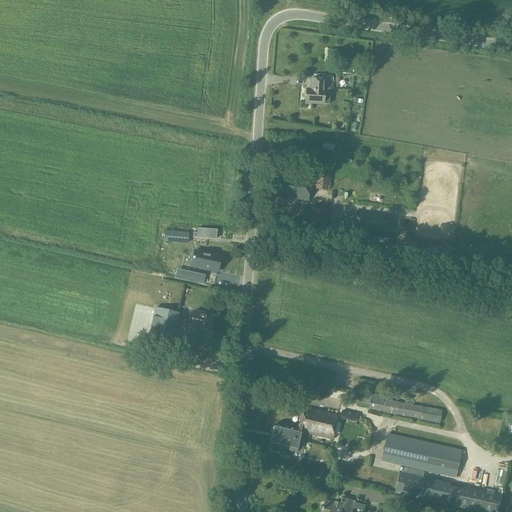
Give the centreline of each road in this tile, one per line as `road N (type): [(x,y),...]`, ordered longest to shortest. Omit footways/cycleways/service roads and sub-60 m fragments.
road 1 (unclassified): [(242,511),(236,451),(256,44),(264,19),(279,10),(511,44)]
road 2 (track): [(511,292),(250,240)]
road 3 (track): [(236,461),(374,494)]
